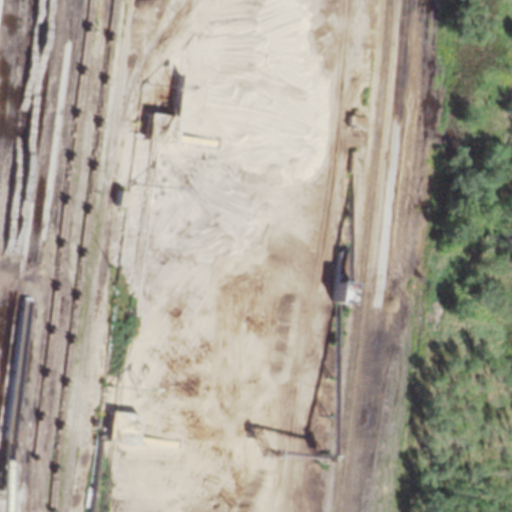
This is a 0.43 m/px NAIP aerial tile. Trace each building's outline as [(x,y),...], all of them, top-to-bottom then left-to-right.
[(362,127),(346,125),(348,114),(351,114),(352,107),(360,108),(359,114),(363,114),(362,127)] [(173,142),(143,138),(147,111),(177,115),(173,142)] [(358,173),(347,172),(349,149),(360,150),(358,173)] [(122,206),(114,204),(117,188),(124,189),(122,206)] [(344,303),(330,301),(335,249),(349,250),(344,303)] [(134,442),(104,439),(108,410),(138,413),(134,442)]
